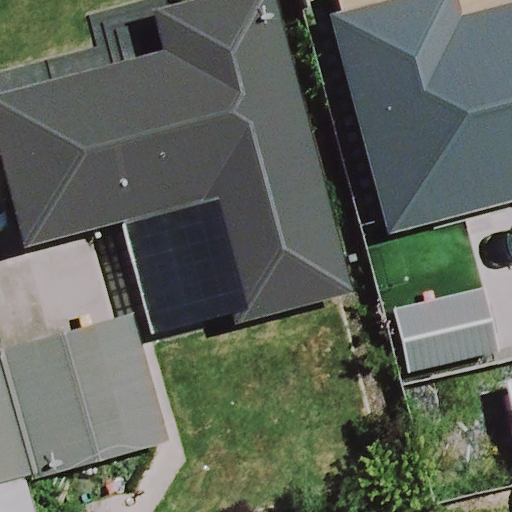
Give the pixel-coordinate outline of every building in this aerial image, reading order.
[(406,0),(315,25),(375,245),(511,208),(511,11),(478,20),(472,0),(406,0)] [(341,300),(268,32),(0,105),(0,196),(16,255),(188,207),(222,332),(341,300)] [(149,453),(117,330),(0,360),(0,372),(29,484),(149,453)] [(511,388),(492,393),(511,483),(511,388)] [(0,511),(20,511),(0,429),(0,511)]
